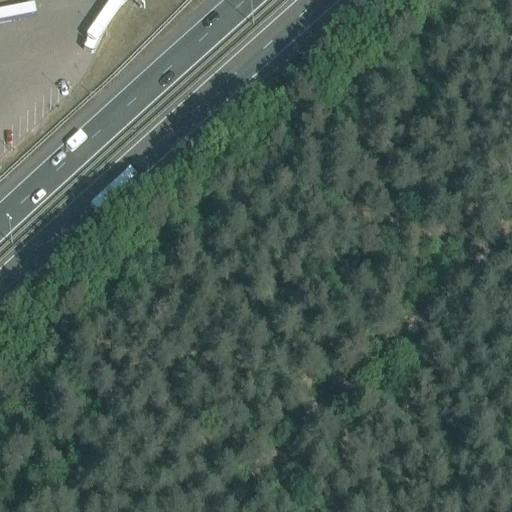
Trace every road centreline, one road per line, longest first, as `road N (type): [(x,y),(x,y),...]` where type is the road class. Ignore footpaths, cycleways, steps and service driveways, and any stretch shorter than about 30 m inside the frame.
road 1 (motorway): [(0,300),(325,0)]
road 2 (track): [(224,511),(511,229)]
road 3 (motorway): [(246,0),(0,228)]
